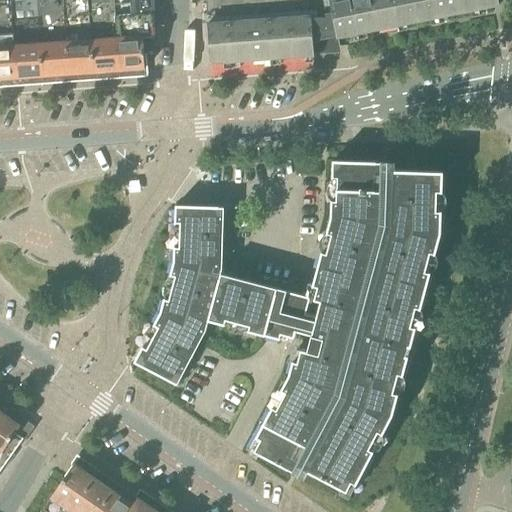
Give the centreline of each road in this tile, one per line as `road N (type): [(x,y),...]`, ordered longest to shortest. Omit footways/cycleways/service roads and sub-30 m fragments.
road 1 (unclassified): [(174,131),(272,126),(511,78)]
road 2 (secondary): [(456,481),(511,248)]
road 3 (unclassified): [(258,511),(79,389)]
road 4 (unclassified): [(0,145),(174,131)]
road 5 (residential): [(0,511),(79,389)]
